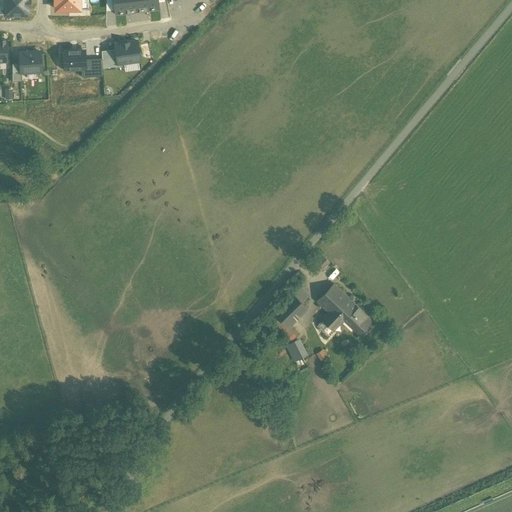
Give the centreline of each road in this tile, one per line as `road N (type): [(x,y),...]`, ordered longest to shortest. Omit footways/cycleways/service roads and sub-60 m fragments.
road 1 (residential): [(108,511),(168,414),(511,6)]
road 2 (residential): [(41,24),(73,37),(181,22),(192,1)]
